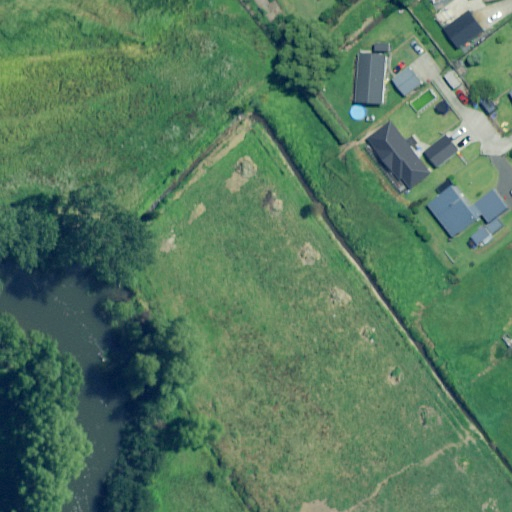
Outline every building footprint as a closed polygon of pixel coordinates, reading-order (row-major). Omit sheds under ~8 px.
[(483,30),(469,11),(444,30),(458,49),(483,30)] [(388,43),(375,42),(374,54),(358,53),(354,102),(383,104),(388,43)] [(422,83),(408,64),(390,78),(404,96),(422,83)] [(429,173),(389,120),(367,136),(408,189),(429,173)] [(459,152),(446,135),(425,151),(438,168),(459,152)] [(484,215),(498,233),(507,226),(500,217),(510,210),(495,190),(470,208),(454,187),(430,205),(454,237),(484,215)] [(495,237),(487,227),(475,237),(483,247),(495,237)]
